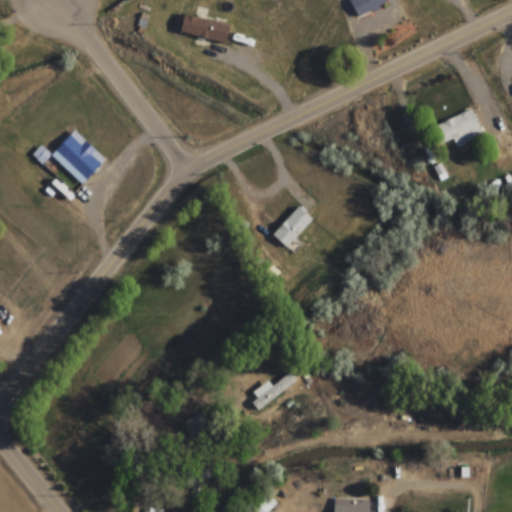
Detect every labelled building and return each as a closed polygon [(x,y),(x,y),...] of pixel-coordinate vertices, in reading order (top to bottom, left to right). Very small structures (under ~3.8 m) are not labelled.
[(347,0),(357,19),(387,6),(384,0),(347,0)] [(224,45),(229,25),(184,15),(179,34),(224,45)] [(482,134),(471,110),(430,128),(441,152),(482,134)] [(50,155),(81,185),(105,160),(74,130),(50,155)] [(313,220),(299,206),(271,234),(285,248),(313,220)] [(202,479),(212,479),(212,468),(186,468),(186,489),(202,489),(202,479)] [(246,511),(266,511),(276,505),(262,487),(240,504),(246,511)] [(367,511),(367,503),(332,503),(331,511),(367,511)]
